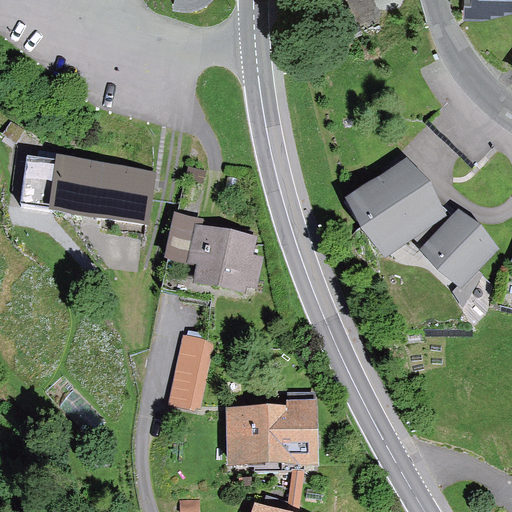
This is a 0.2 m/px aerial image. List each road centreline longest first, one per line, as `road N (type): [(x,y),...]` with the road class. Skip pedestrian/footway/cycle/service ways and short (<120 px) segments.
road 1 (tertiary): [(253,0),(266,135),(302,264),(342,360),(423,511)]
road 2 (residential): [(434,0),(456,57),(511,118)]
